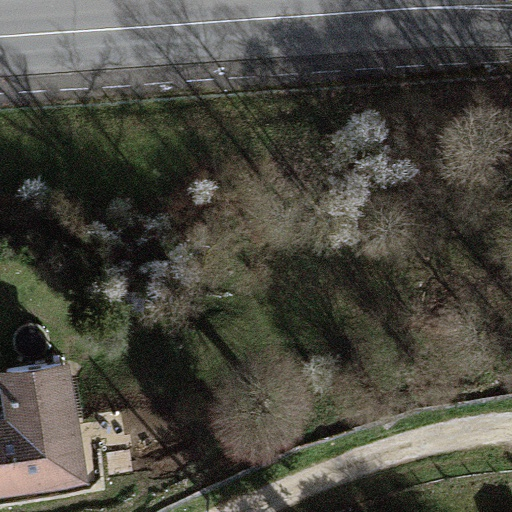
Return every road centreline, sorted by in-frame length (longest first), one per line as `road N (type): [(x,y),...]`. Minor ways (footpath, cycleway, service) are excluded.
road 1 (secondary): [(511,2),(0,33)]
road 2 (unclassified): [(237,511),(438,436),(511,426)]
